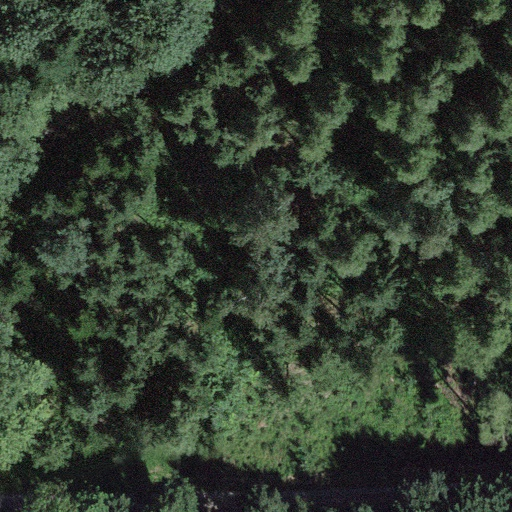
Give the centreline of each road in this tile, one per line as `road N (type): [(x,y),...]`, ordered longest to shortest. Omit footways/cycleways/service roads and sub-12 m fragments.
road 1 (track): [(511,497),(0,497)]
road 2 (track): [(239,0),(0,159)]
